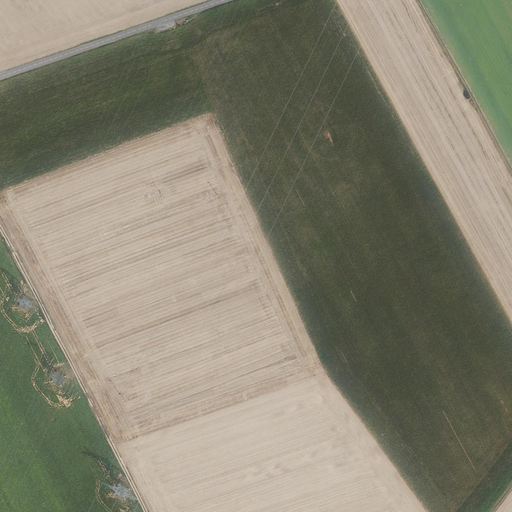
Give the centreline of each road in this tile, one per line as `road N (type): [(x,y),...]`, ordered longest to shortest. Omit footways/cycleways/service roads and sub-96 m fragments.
road 1 (track): [(417,0),(511,176),(511,489),(493,511)]
road 2 (track): [(146,511),(0,227)]
road 3 (tertiary): [(0,76),(223,0)]
